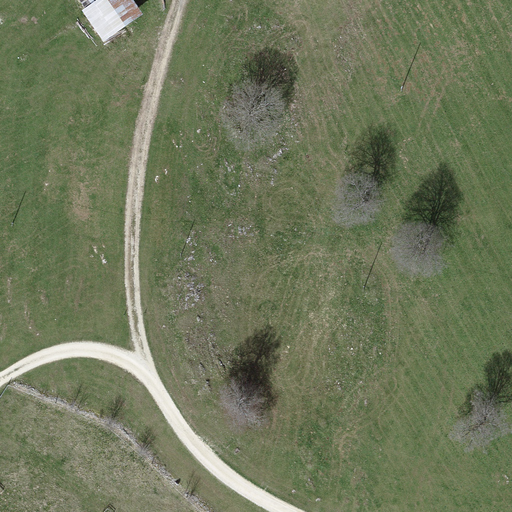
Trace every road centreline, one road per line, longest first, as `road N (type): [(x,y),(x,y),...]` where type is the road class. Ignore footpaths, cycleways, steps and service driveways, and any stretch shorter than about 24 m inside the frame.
road 1 (track): [(178,0),(141,142),(136,194),(133,277),(147,369)]
road 2 (track): [(291,511),(232,481),(188,441),(147,369),(126,354),(72,346),(0,380)]
